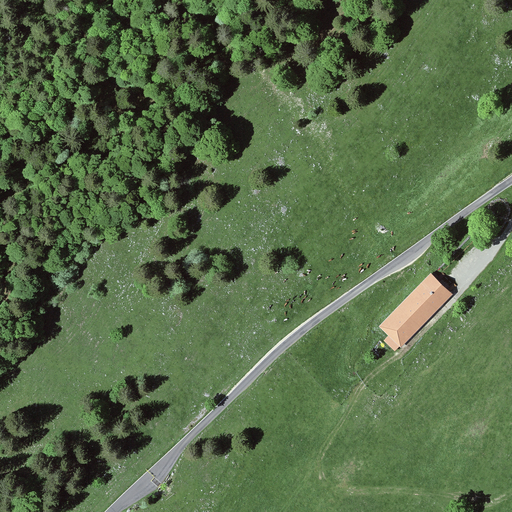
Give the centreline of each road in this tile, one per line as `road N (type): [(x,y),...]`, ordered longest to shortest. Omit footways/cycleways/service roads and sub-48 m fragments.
road 1 (tertiary): [(511,179),(286,343),(110,511)]
road 2 (track): [(511,491),(481,506),(416,491),(340,490),(320,474),(322,451),(359,387),(403,355),(464,283)]
